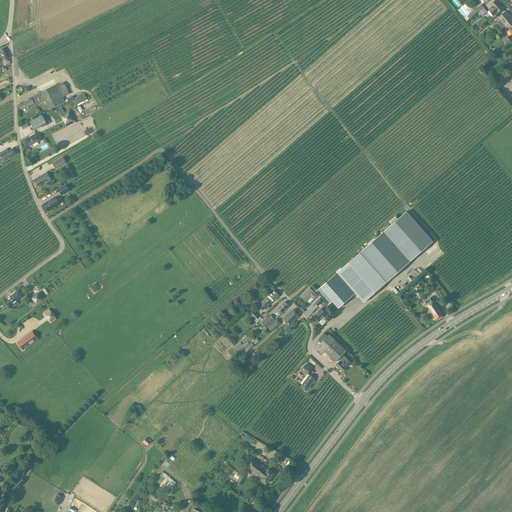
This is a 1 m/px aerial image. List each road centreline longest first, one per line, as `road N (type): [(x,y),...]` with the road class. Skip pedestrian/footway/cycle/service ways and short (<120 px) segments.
road 1 (track): [(47,221),(161,150),(273,282)]
road 2 (unclassified): [(0,296),(62,246),(24,174),(9,35)]
road 3 (secondary): [(362,400),(409,353),(511,287)]
road 4 (unclassified): [(362,400),(312,354),(310,324),(273,282)]
road 5 (secondary): [(277,511),(362,400)]
